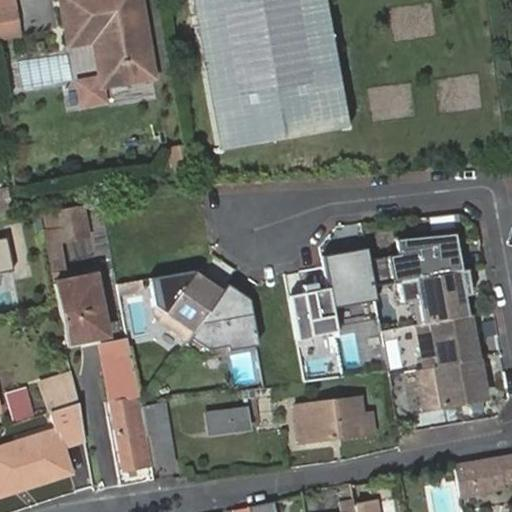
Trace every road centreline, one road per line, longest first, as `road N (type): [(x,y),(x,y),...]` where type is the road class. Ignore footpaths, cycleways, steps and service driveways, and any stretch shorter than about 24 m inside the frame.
road 1 (residential): [(511,439),(238,491),(70,511)]
road 2 (residential): [(253,231),(349,200),(494,187),(511,264)]
